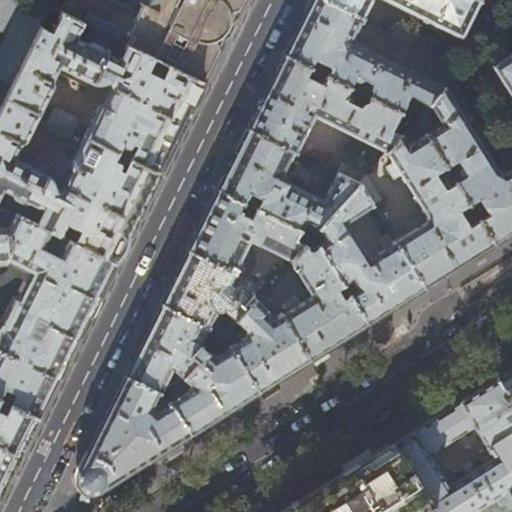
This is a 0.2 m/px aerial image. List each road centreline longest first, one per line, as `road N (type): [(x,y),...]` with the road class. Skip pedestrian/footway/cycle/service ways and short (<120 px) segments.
road 1 (residential): [(275,0),(20,511)]
road 2 (secondary): [(174,511),(511,302)]
